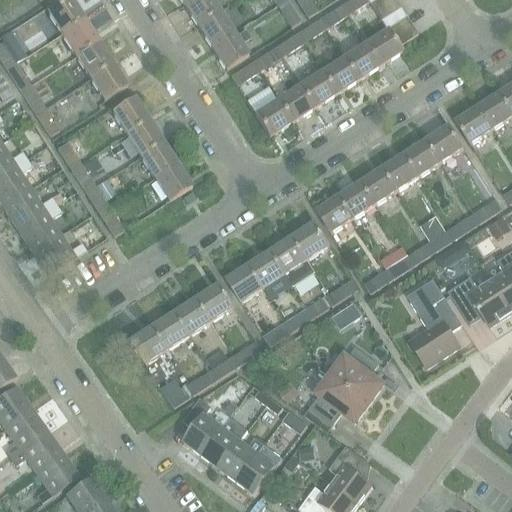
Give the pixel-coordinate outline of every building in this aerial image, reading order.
[(194,0),(184,7),(198,29),(220,14),(211,0),(194,0)] [(271,0),(278,9),(287,3),(285,0),(271,0)] [(308,0),(295,0),(308,21),(340,0),(324,0),(313,7),(308,0)] [(355,0),(347,6),(353,15),(369,5),(366,0),(355,0)] [(394,0),(379,0),(370,6),(376,15),(395,2),(394,0)] [(0,2),(0,20),(15,18),(12,1),(0,2)] [(63,38),(85,24),(71,1),(48,16),(63,38)] [(395,2),(376,15),(381,23),(401,11),(395,2)] [(301,25),(291,9),(281,15),(292,31),(301,25)] [(347,19),(341,9),(325,20),(331,29),(347,19)] [(401,11),(381,23),(387,32),(406,19),(401,11)] [(198,29),(212,51),(234,36),(220,14),(198,29)] [(406,19),(387,32),(388,33),(392,41),(412,28),(406,19)] [(319,23),(303,34),(309,43),(325,33),(319,23)] [(99,46),(85,24),(63,38),(77,60),(99,46)] [(392,41),(398,50),(418,37),(412,28),(392,41)] [(217,59),(226,73),(249,59),(242,47),(251,41),(245,33),(236,39),(234,36),(212,51),(217,59)] [(388,33),(365,47),(380,70),(402,56),(398,50),(392,41),(388,33)] [(303,47),(297,37),(281,48),(287,57),(303,47)] [(3,45),(0,47),(0,61),(4,68),(13,61),(3,45)] [(77,60),(91,82),(113,67),(99,46),(77,60)] [(343,61),(358,84),(380,70),(365,47),(343,61)] [(151,49),(139,55),(146,67),(157,61),(151,49)] [(281,61),(275,51),(259,62),(265,71),(281,61)] [(343,61),(321,76),(336,98),(358,84),(343,61)] [(259,75),(253,65),(237,76),(243,85),(259,75)] [(17,67),(8,74),(18,89),(27,83),(17,67)] [(113,67),(91,82),(105,104),(128,90),(113,67)] [(0,95),(9,90),(0,76),(0,95)] [(336,98),(321,76),(299,89),(314,112),(336,98)] [(31,89),(22,95),(32,111),(42,105),(31,89)] [(299,89),(278,104),(292,126),(314,112),(299,89)] [(511,89),(500,97),(511,115),(511,89)] [(511,115),(500,97),(478,111),(493,133),(511,121),(511,115)] [(127,139),(150,124),(135,102),(113,116),(127,139)] [(270,141),(270,140),(292,126),(278,104),(255,118),(270,141)] [(45,111),(36,117),(46,133),(56,127),(45,111)] [(470,148),(493,133),(478,111),(456,125),(470,148)] [(150,124),(127,139),(141,160),(164,146),(150,124)] [(449,130),(427,144),(441,166),(464,152),(449,130)] [(441,166),(427,144),(405,158),(420,181),(441,166)] [(68,145),(58,152),(68,168),(78,162),(68,145)] [(164,146),(141,160),(155,182),(178,168),(164,146)] [(0,180),(28,163),(23,155),(12,162),(2,147),(0,147),(0,180)] [(405,158),(383,172),(398,195),(420,181),(405,158)] [(82,167),(72,174),(82,190),(104,176),(95,162),(83,169),(82,167)] [(0,180),(0,205),(3,211),(32,192),(22,177),(32,170),(28,163),(0,180)] [(170,205),(192,190),(189,185),(178,168),(155,182),(170,205)] [(398,195),(383,172),(361,186),(376,209),(398,195)] [(361,186),(339,200),(354,223),(376,209),(361,186)] [(96,189),(86,196),(96,212),(106,205),(96,189)] [(32,192),(3,211),(18,234),(57,208),(52,201),(42,208),(32,192)] [(511,192),(503,198),(509,208),(511,206),(511,192)] [(331,237),(354,223),(339,200),(317,215),(331,237)] [(474,217),(480,227),(496,216),(490,207),(474,217)] [(18,234),(33,256),(61,238),(51,223),(62,216),(57,208),(18,234)] [(110,211),(100,217),(111,234),(120,227),(110,211)] [(420,230),(436,255),(452,245),(436,219),(420,230)] [(458,241),(474,231),(468,221),(452,231),(458,241)] [(308,264),(330,250),(315,226),(293,240),(308,264)] [(71,254),(61,238),(33,256),(48,280),(76,262),(76,261),(87,254),(82,247),(71,254)] [(293,240),(271,254),(286,278),(292,288),(314,274),(308,264),(293,240)] [(454,251),(461,261),(471,254),(465,244),(454,251)] [(414,269),(430,259),(424,249),(408,259),(414,269)] [(286,278),(271,254),(249,269),(264,292),(286,278)] [(492,285),(511,317),(511,255),(497,265),(505,277),(492,285)] [(392,283),(408,273),(402,263),(386,273),(392,283)] [(364,287),(370,297),(386,287),(380,277),(370,283),(359,265),(352,270),(364,287)] [(242,307),(264,292),(249,269),(226,283),(242,307)] [(320,290),(334,282),(328,271),(314,278),(320,290)] [(490,331),(511,317),(492,285),(478,294),(471,282),(449,296),(466,323),(479,314),(490,331)] [(220,287),(197,302),(213,326),(235,311),(220,287)] [(335,307),(352,297),(345,287),(329,298),(335,307)] [(175,316),(191,340),(213,326),(197,302),(175,316)] [(313,322),(329,311),(323,302),(307,312),(313,322)] [(410,345),(427,372),(460,351),(451,336),(462,329),(445,302),(427,314),(436,329),(410,345)] [(344,312),(353,325),(361,320),(353,307),(344,312)] [(175,316),(154,330),(169,354),(191,340),(175,316)] [(292,336),(307,325),(301,316),(285,326),(292,336)] [(169,354),(154,330),(131,345),(146,368),(169,354)] [(263,340),(269,350),(286,340),(279,330),(263,340)] [(240,369),(256,358),(250,349),(234,359),(240,369)] [(345,360),(331,379),(370,408),(384,388),(371,379),(379,368),(355,351),(347,361),(345,360)] [(1,361),(0,361),(0,393),(16,382),(1,361)] [(218,383),(234,373),(228,363),(212,373),(218,383)] [(196,397),(212,387),(206,377),(190,387),(196,397)] [(355,427),(370,408),(331,379),(317,398),(319,400),(311,411),(334,428),(342,417),(355,427)] [(17,390),(0,402),(0,424),(5,433),(33,413),(17,390)] [(174,411),(190,401),(184,391),(168,402),(174,411)] [(266,409),(272,402),(260,394),(255,401),(266,409)] [(183,446),(201,460),(222,432),(230,421),(221,415),(213,425),(205,419),(211,410),(200,402),(183,425),(193,433),(183,446)] [(272,402),(266,409),(278,418),(283,411),(272,402)] [(33,413),(5,433),(16,448),(6,455),(11,462),(49,436),(33,413)] [(282,425),(301,438),(302,436),(307,429),(289,416),(282,425)] [(222,432),(201,460),(219,473),(240,445),(248,434),(230,421),(222,432)] [(37,477),(64,458),(49,436),(11,462),(16,470),(26,462),(37,477)] [(240,445),(219,473),(237,486),(265,449),(255,442),(248,451),(240,445)] [(320,464),(334,460),(331,447),(317,450),(320,464)] [(265,449),(237,486),(255,500),(283,462),(265,449)] [(339,480),(332,489),(359,509),(373,490),(362,482),(371,469),(346,450),(329,473),(339,480)] [(64,458),(37,477),(47,492),(37,500),(42,507),(52,500),(53,500),(80,481),(64,458)] [(91,482),(67,500),(74,511),(94,511),(106,503),(91,482)] [(356,511),(359,509),(332,489),(325,498),(316,491),(299,511),(356,511)] [(263,511),(276,511),(282,503),(273,497),(263,511)] [(94,511),(112,511),(106,503),(94,511)]
